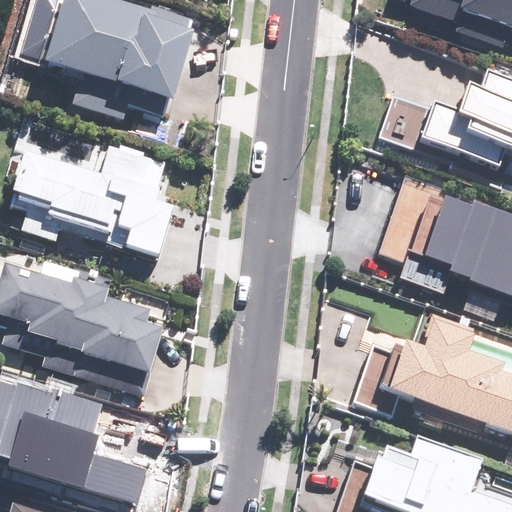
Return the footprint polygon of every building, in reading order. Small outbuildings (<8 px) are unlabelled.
[(155,11),(120,0),(71,0),(51,62),(85,73),(74,105),(126,122),(131,105),(167,116),(172,100),(182,103),(205,32),(192,28),(195,18),(156,6),(155,11)] [(511,0),(379,0),(379,1),(401,8),(399,14),(447,30),(444,38),(507,59),(509,51),(511,51),(511,0)] [(511,101),(466,88),(460,107),(444,102),(439,121),(417,115),(406,150),(485,174),(490,158),(511,165),(511,101)] [(110,175),(33,152),(21,193),(60,204),(58,210),(172,244),(183,207),(165,202),(169,189),(152,184),(159,160),(149,157),(150,153),(128,147),(127,151),(118,148),(110,175)] [(419,267),(511,300),(511,222),(444,198),(419,267)] [(47,358),(44,368),(146,398),(167,327),(152,323),(156,309),(114,297),(117,289),(81,278),(79,283),(8,262),(0,287),(0,326),(9,329),(4,346),(47,358)] [(393,345),(376,396),(511,440),(511,384),(494,378),(497,368),(461,357),(471,328),(426,313),(413,352),(393,345)] [(0,464),(129,508),(143,470),(77,447),(88,415),(0,384),(0,464)] [(376,511),(511,511),(464,497),(474,467),(410,447),(404,465),(378,457),(374,469),(366,466),(353,504),(376,511)] [(49,511),(16,503),(13,511),(49,511)]
